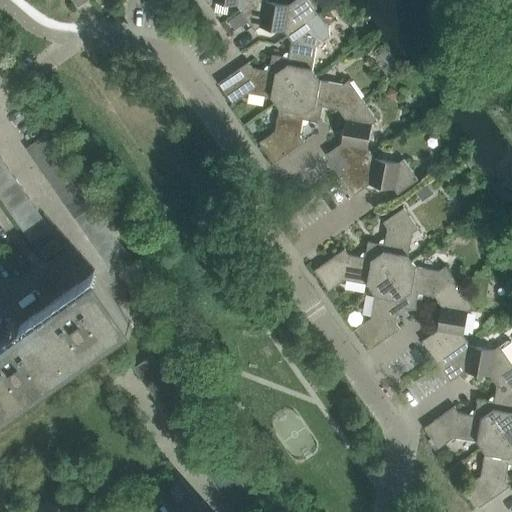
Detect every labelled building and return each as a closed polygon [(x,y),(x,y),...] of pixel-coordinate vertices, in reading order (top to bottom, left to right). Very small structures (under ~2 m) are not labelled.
[(240,10),(254,0),(203,0),(207,5),(213,1),(236,5),(240,10)] [(294,0),(293,1),(287,5),(264,1),(263,0),(254,0),(240,10),(241,12),(247,21),(254,31),(260,26),(283,31),(287,36),(307,21),(317,15),(306,0),(294,0)] [(241,12),(228,21),(234,30),(247,21),(241,12)] [(295,89),(315,74),(312,69),(316,46),(322,42),(307,21),(287,36),(290,41),(288,58),(271,55),(295,89)] [(275,103),(295,89),(271,55),(268,71),(252,68),(248,62),(218,83),(232,104),(248,93),(271,98),(275,103)] [(342,115),(362,100),(348,80),(342,84),(319,80),(315,74),(295,89),(319,123),(322,107),(338,109),(342,115)] [(394,100),(399,92),(391,87),(386,95),(394,100)] [(303,120),(319,123),(295,89),(275,103),(279,108),(274,131),(259,142),(273,163),(304,142),(300,136),(303,120)] [(340,175),(370,153),(366,148),(371,125),(376,120),(362,100),(342,115),(345,120),(341,143),(325,154),(340,175)] [(32,159),(51,146),(44,136),(25,149),(32,159)] [(39,169),(58,156),(51,146),(32,159),(39,169)] [(370,153),(340,175),(354,195),(370,184),(393,188),(397,194),(418,179),(403,158),(397,163),(374,159),(370,153)] [(46,178),(65,165),(58,156),(39,169),(46,178)] [(52,188),(72,175),(65,165),(46,178),(52,188)] [(0,189),(14,179),(7,169),(0,174),(0,189)] [(60,198),(79,185),(72,175),(52,188),(60,198)] [(0,198),(2,202),(21,189),(14,179),(0,189),(0,198)] [(435,191),(430,184),(417,193),(421,200),(435,191)] [(67,208),(86,195),(79,185),(60,198),(67,208)] [(9,211),(28,198),(21,189),(2,202),(9,211)] [(73,218),(92,205),(86,195),(67,208),(73,218)] [(16,221),(35,208),(28,198),(9,211),(16,221)] [(80,228),(99,215),(92,205),(73,218),(80,228)] [(23,231),(42,218),(35,208),(16,221),(23,231)] [(392,275),(412,261),(408,256),(412,233),(418,228),(403,208),(383,222),(387,228),(384,244),(368,241),(392,275)] [(87,238),(106,225),(99,215),(80,228),(87,238)] [(30,241),(49,228),(42,218),(23,231),(30,241)] [(94,248),(113,235),(106,225),(87,238),(94,248)] [(37,251),(56,237),(49,228),(30,241),(37,251)] [(101,258),(120,245),(113,235),(94,248),(101,258)] [(56,237),(37,251),(44,261),(63,248),(56,237)] [(371,290),(392,275),(368,241),(365,258),(349,255),(344,249),(314,270),(328,291),(344,280),(367,284),(371,290)] [(120,245),(101,258),(107,267),(126,254),(120,245)] [(438,301),(458,287),(444,266),(438,271),(416,267),(412,261),(392,275),(415,309),(418,293),(434,296),(438,301)] [(97,275),(16,331),(0,342),(0,417),(132,326),(97,275)] [(399,306),(415,309),(392,275),(371,290),(375,295),(371,318),(355,329),(369,350),(400,328),(396,322),(399,306)] [(436,362),(467,340),(463,334),(467,311),(473,307),(458,287),(438,301),(442,307),(438,330),(422,341),(436,362)] [(493,380),(511,366),(511,341),(507,340),(500,346),(499,345),(493,349),(470,345),(467,340),(436,362),(450,382),(466,371),(489,375),(493,380)] [(153,355),(134,369),(140,379),(160,365),(153,355)] [(167,375),(160,365),(140,379),(147,389),(167,375)] [(501,433),(511,425),(511,366),(493,380),(496,386),(494,402),(477,399),(501,433)] [(173,385),(167,375),(147,389),(154,398),(173,385)] [(180,395),(173,385),(154,398),(161,408),(180,395)] [(180,395),(161,408),(168,418),(187,405),(180,395)] [(481,447),(501,433),(477,399),(475,415),(459,412),(454,406),(424,428),(438,448),(454,437),(477,442),(481,447)] [(187,405),(168,418),(175,428),(194,415),(187,405)] [(194,415),(175,428),(181,438),(201,425),(194,415)] [(201,425),(181,438),(188,448),(208,434),(201,425)] [(511,425),(501,433),(511,448),(511,425)] [(508,464),(511,464),(511,448),(501,433),(481,447),(485,452),(481,475),(465,486),(479,507),(510,486),(506,480),(508,464)] [(208,434),(188,448),(195,458),(214,444),(208,434)] [(214,444),(195,458),(202,467),(221,454),(214,444)] [(221,454),(202,467),(209,477),(228,464),(221,454)] [(228,464),(209,477),(216,487),(235,474),(228,464)] [(235,474),(216,487),(223,497),(242,484),(235,474)] [(229,507),(249,493),(242,484),(223,497),(229,507)] [(233,511),(243,511),(256,503),(249,493),(229,507),(233,511)]
